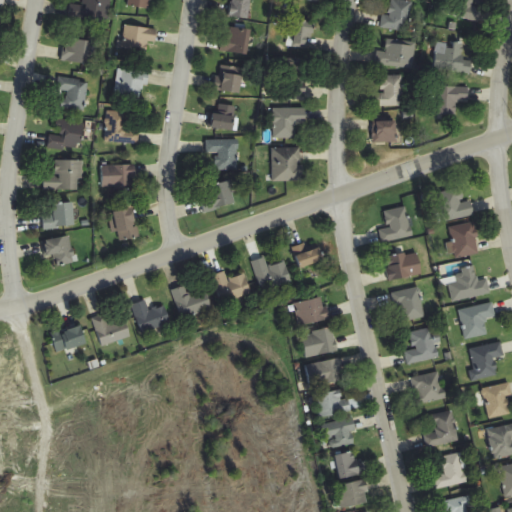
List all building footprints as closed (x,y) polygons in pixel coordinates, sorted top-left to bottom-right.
[(70,4),(68,18),(106,24),(109,0),(83,0),(82,6),(70,4)] [(129,0),(128,6),(149,9),(150,0),(129,0)] [(248,19),(250,0),(229,0),(227,15),(248,19)] [(407,32),(413,2),(399,0),(387,0),(383,28),(407,32)] [(453,0),(450,15),(474,20),(478,0),(453,0)] [(313,21),(294,21),(294,47),(313,47),(313,21)] [(156,29),(123,26),(121,49),(148,52),(149,43),(155,44),(156,29)] [(251,30),(227,26),(222,51),(246,56),(251,30)] [(92,63),(92,40),(63,40),(63,63),(92,63)] [(377,52),(375,64),(412,70),(416,45),(387,41),(385,53),(377,52)] [(471,73),(471,61),(463,61),(464,43),(453,42),(452,50),(435,49),(435,71),(471,73)] [(306,92),(306,59),(279,59),(279,92),(306,92)] [(241,93),(242,67),(219,66),(217,92),(241,93)] [(144,99),(148,72),(118,68),(114,95),(144,99)] [(381,75),(381,94),(372,94),(372,107),(405,107),(405,75),(381,75)] [(66,92),(62,107),(82,111),(89,83),(60,76),(57,90),(66,92)] [(456,115),(456,102),(469,102),(469,87),(436,87),(436,115),(456,115)] [(204,128),(234,131),(235,106),(219,105),(218,114),(205,113),(204,128)] [(274,139),(296,139),(296,124),(306,124),(306,109),(274,109),(274,139)] [(105,141),(137,145),(139,132),(127,131),(129,114),(109,111),(105,141)] [(84,123),(55,118),(52,135),(49,134),(47,147),(80,152),(84,123)] [(395,143),(395,121),(372,121),(372,143),(395,143)] [(238,171),(238,140),(205,140),(205,154),(216,154),(216,171),(238,171)] [(273,181),(301,181),(301,148),(273,148),(273,181)] [(82,161),(55,161),(55,176),(44,176),(44,190),(82,190),(82,161)] [(102,166),(102,188),(134,188),(134,166),(102,166)] [(205,213),(234,204),(228,182),(198,191),(205,213)] [(441,222),(474,216),(472,201),(461,203),(458,189),(436,193),(441,222)] [(54,203),(54,217),(43,217),(43,229),(73,229),(73,203),(54,203)] [(388,229),(378,231),(381,244),(412,236),(405,207),(384,212),(388,229)] [(113,213),(118,242),(139,238),(134,209),(113,213)] [(455,257),(479,254),(475,224),(451,227),(455,257)] [(41,242),(44,258),(54,256),(57,267),(75,263),(71,237),(41,242)] [(291,252),(306,270),(323,256),(316,247),(311,251),(303,242),(291,252)] [(390,281),(422,274),(417,252),(385,258),(390,281)] [(292,282),(285,262),(269,268),(265,258),(252,263),(263,293),(292,282)] [(454,302),(491,294),(488,279),(477,281),(474,267),(455,271),(458,282),(450,284),(454,302)] [(245,275),(227,280),(225,272),(212,276),(221,305),(251,296),(245,275)] [(206,291),(189,296),(185,286),(172,291),(182,320),(212,310),(206,291)] [(395,308),(401,307),(403,321),(425,318),(420,288),(392,293),(395,308)] [(300,327),(328,319),(322,297),(293,305),(300,327)] [(149,311),(147,301),(133,304),(139,333),(170,326),(166,307),(149,311)] [(460,310),(465,340),(487,336),(485,320),(496,318),(493,304),(460,310)] [(108,325),(105,315),(93,319),(102,347),(131,337),(125,320),(108,325)] [(52,334),(57,353),(86,345),(82,326),(52,334)] [(439,358),(432,328),(410,333),(414,350),(405,353),(408,366),(439,358)] [(302,334),(305,357),(337,353),(333,330),(302,334)] [(474,371),(470,372),(472,381),(497,377),(494,359),(504,357),(502,343),(470,349),(474,371)] [(306,366),(310,388),(344,381),(339,359),(306,366)] [(416,405),(445,400),(440,373),(411,378),(416,405)] [(511,413),(511,404),(507,384),(482,390),(490,419),(511,413)] [(342,400),(342,393),(317,394),(318,416),(351,415),(351,399),(342,400)] [(459,442),(454,412),(433,415),(436,434),(425,436),(427,448),(459,442)] [(319,426),(322,440),(331,439),(333,449),(358,444),(353,419),(319,426)] [(511,425),(488,431),(494,459),(511,455),(511,425)] [(359,452),(335,456),(340,480),(364,475),(359,452)] [(436,490),(468,483),(462,453),(440,458),(444,475),(433,477),(436,490)] [(511,465),(499,468),(506,498),(511,496),(511,465)] [(335,487),(339,510),(370,504),(366,481),(335,487)] [(444,502),(446,511),(468,511),(468,506),(473,505),(471,496),(444,502)]
